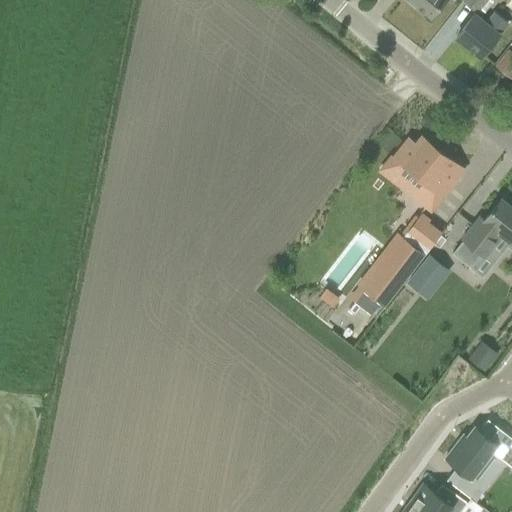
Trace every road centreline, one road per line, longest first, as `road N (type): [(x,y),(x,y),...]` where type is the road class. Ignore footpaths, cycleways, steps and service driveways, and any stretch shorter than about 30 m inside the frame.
road 1 (residential): [(342,6),(511,138)]
road 2 (residential): [(510,381),(447,412),(370,511)]
